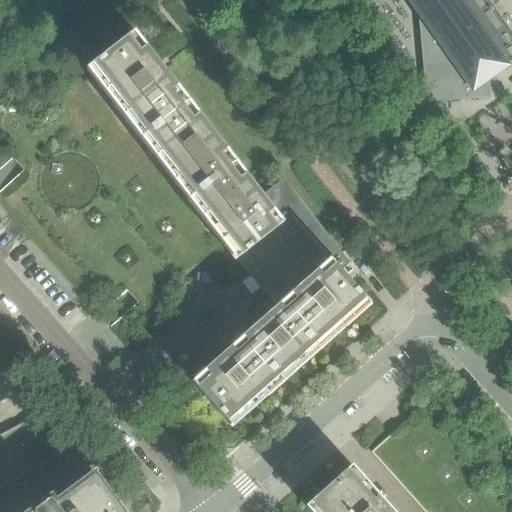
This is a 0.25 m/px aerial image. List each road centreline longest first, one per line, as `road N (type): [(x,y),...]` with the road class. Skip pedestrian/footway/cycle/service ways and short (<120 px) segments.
road 1 (residential): [(214,511),(0,270)]
road 2 (residential): [(426,335),(216,511)]
road 3 (residential): [(511,197),(465,231),(440,264),(426,335)]
